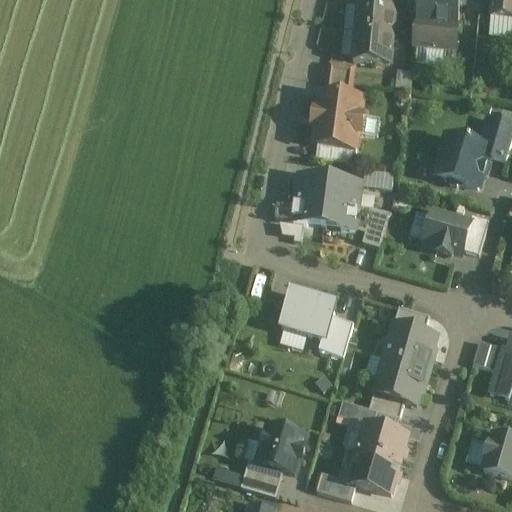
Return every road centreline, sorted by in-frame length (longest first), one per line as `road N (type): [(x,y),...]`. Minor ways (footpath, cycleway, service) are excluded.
road 1 (residential): [(310,0),(259,227),(263,249),(281,262),(466,313)]
road 2 (residential): [(417,506),(466,313)]
